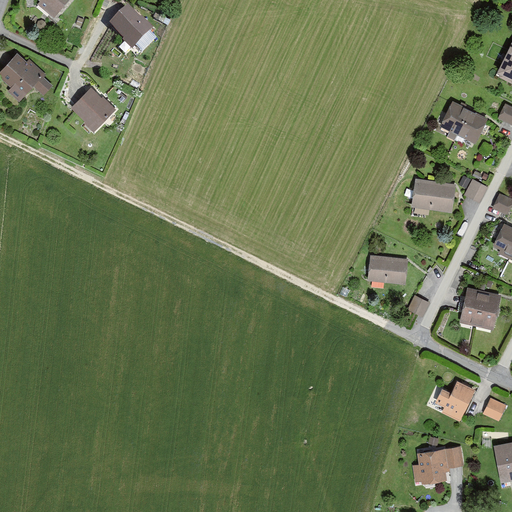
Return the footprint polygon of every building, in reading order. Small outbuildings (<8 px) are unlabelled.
[(34,0),(53,16),(67,0),(34,0)] [(130,6),(110,25),(131,47),(152,29),(130,6)] [(511,43),(496,75),(511,82),(511,43)] [(17,51),(0,69),(0,74),(24,96),(44,75),(17,51)] [(92,87),(71,107),(94,130),(114,110),(92,87)] [(456,136),(469,110),(451,101),(439,127),(456,136)] [(511,105),(505,102),(497,116),(511,123),(511,105)] [(474,145),(487,119),(469,110),(456,136),(474,145)] [(471,178),(465,194),(481,201),(488,185),(471,178)] [(454,183),(415,179),(412,206),(451,210),(454,183)] [(492,208),(508,214),(511,204),(511,196),(499,191),(492,208)] [(497,249),(511,256),(511,229),(502,223),(493,240),(500,243),(497,249)] [(408,259),(370,255),(368,280),(406,284),(408,259)] [(481,310),(485,292),(469,288),(460,322),(477,326),(481,310)] [(503,297),(485,292),(481,310),(477,326),(494,331),(503,297)] [(408,309),(424,316),(430,301),(414,294),(408,309)] [(452,392),(443,388),(435,403),(445,408),(442,413),(461,423),(476,391),(457,382),(452,392)] [(500,420),(507,403),(489,396),(482,412),(500,420)] [(441,439),(430,438),(429,447),(439,449),(441,439)] [(511,441),(493,445),(500,481),(511,478),(511,441)] [(420,467),(413,468),(415,485),(449,481),(445,452),(419,455),(420,467)]
